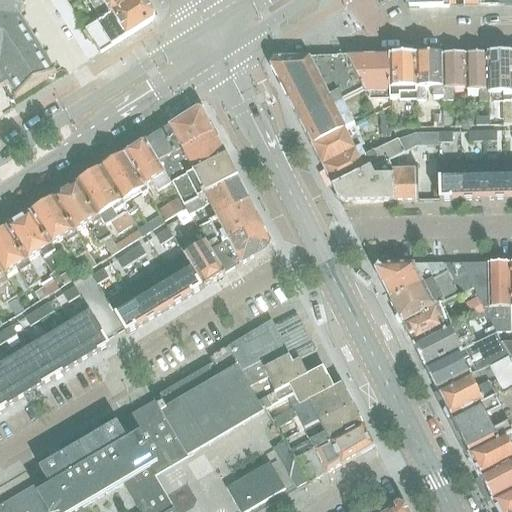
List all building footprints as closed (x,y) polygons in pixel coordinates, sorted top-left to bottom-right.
[(101,53),(154,21),(155,15),(147,0),(131,0),(100,20),(86,29),(101,53)] [(88,0),(100,20),(131,0),(88,0)] [(407,0),(410,8),(449,7),(449,6),(449,3),(449,0),(407,0)] [(56,71),(52,65),(21,17),(24,7),(0,1),(0,87),(8,82),(16,96),(56,71)] [(489,101),(511,100),(511,54),(489,55),(489,65),(489,101)] [(451,90),(467,90),(466,55),(441,56),(442,100),(442,103),(452,102),(451,90)] [(489,101),(489,65),(489,55),(466,55),(467,90),(467,92),(479,91),(480,104),(489,104),(489,101)] [(400,102),(417,102),(416,56),(391,57),(391,94),(391,100),(400,100),(400,102)] [(433,89),(433,100),(442,100),(441,56),(416,56),(417,102),(424,101),(424,90),(433,89)] [(366,95),(391,94),(391,57),(346,58),(364,92),(366,95)] [(364,92),(346,58),(275,59),(271,67),(300,124),(342,103),(364,92)] [(312,147),(345,130),(354,125),(342,103),(300,124),(312,147)] [(198,110),(148,141),(160,162),(216,134),(204,111),(198,110)] [(451,115),(443,115),(443,127),(451,127),(451,115)] [(356,140),(351,142),(345,130),(312,147),(323,168),(361,149),(356,140)] [(333,189),(371,170),(389,160),(386,154),(402,146),(395,132),(361,149),(323,168),(333,189)] [(483,133),(483,143),(497,142),(497,132),(483,133)] [(439,144),(453,143),(453,133),(439,134),(439,144)] [(469,143),(483,143),(483,133),(469,133),(469,143)] [(216,134),(160,162),(172,184),(174,184),(174,183),(227,156),(216,134)] [(416,134),(400,140),(407,154),(417,148),(416,134)] [(148,141),(126,155),(146,190),(148,192),(155,187),(158,192),(172,184),(160,162),(148,141)] [(126,155),(101,170),(130,216),(139,210),(132,199),(141,193),(143,196),(148,193),(148,192),(146,190),(126,155)] [(174,183),(174,184),(185,206),(239,179),(227,156),(174,183)] [(484,162),(485,200),(506,200),(505,161),(484,162)] [(439,163),(440,202),(463,201),(462,162),(439,163)] [(462,162),(463,201),(485,200),(484,162),(462,162)] [(101,170),(78,185),(99,219),(104,228),(105,228),(111,224),(118,234),(135,223),(130,216),(101,170)] [(393,203),(392,178),(375,178),(371,170),(333,189),(339,200),(345,204),(393,203)] [(393,203),(418,202),(417,170),(392,171),(392,178),(393,203)] [(185,206),(190,215),(210,205),(218,219),(250,202),(239,179),(185,206)] [(78,185),(55,200),(75,233),(76,233),(90,224),(93,227),(96,230),(93,232),(100,243),(111,237),(105,228),(104,228),(99,219),(78,185)] [(55,200),(31,215),(52,248),(65,240),(66,239),(69,244),(68,245),(77,259),(88,252),(76,233),(75,233),(55,200)] [(218,219),(211,222),(217,234),(219,233),(223,240),(221,240),(223,244),(261,224),(250,202),(218,219)] [(31,215),(7,230),(28,263),(31,268),(44,260),(53,274),(64,267),(52,248),(31,215)] [(163,216),(155,221),(159,228),(167,223),(163,216)] [(148,225),(147,226),(151,233),(159,228),(155,221),(148,225)] [(219,246),(211,250),(226,275),(236,269),(269,249),(269,248),(270,242),(261,224),(223,244),(219,246)] [(147,226),(139,231),(140,232),(144,238),(151,233),(147,226)] [(7,230),(0,234),(0,270),(5,278),(17,270),(18,269),(21,274),(20,275),(30,289),(41,282),(31,268),(28,263),(7,230)] [(162,245),(173,238),(168,230),(156,237),(162,245)] [(140,232),(132,236),(136,242),(144,238),(140,232)] [(207,244),(201,233),(187,241),(190,247),(182,251),(185,255),(188,259),(205,287),(226,275),(211,250),(207,244)] [(132,236),(124,241),(128,247),(136,242),(132,236)] [(211,250),(219,246),(216,239),(207,244),(211,250)] [(124,241),(117,246),(120,252),(128,247),(124,241)] [(115,244),(108,248),(113,256),(120,252),(117,246),(115,244)] [(129,254),(135,262),(146,255),(141,246),(129,254)] [(123,270),(135,262),(129,254),(117,261),(123,270)] [(164,268),(184,301),(203,289),(184,255),(164,268)] [(84,264),(89,272),(96,267),(92,260),(84,264)] [(511,332),(511,268),(511,264),(462,265),(474,287),(494,328),(497,333),(511,332)] [(375,272),(390,302),(449,273),(445,265),(379,266),(375,272)] [(460,295),(474,287),(462,265),(445,265),(449,273),(460,295)] [(165,312),(184,301),(164,268),(145,279),(165,312)] [(0,270),(0,294),(6,304),(17,297),(5,278),(0,270)] [(97,286),(109,278),(104,270),(92,277),(97,286)] [(460,295),(449,273),(390,302),(402,325),(436,307),(460,295)] [(60,279),(65,287),(73,282),(68,274),(60,279)] [(147,323),(165,312),(145,279),(127,290),(147,323)] [(44,288),(50,296),(60,290),(54,282),(44,288)] [(69,304),(81,296),(75,288),(63,295),(69,304)] [(37,294),(41,302),(49,297),(44,289),(37,294)] [(127,335),(147,323),(127,290),(107,302),(124,330),(127,335)] [(37,311),(43,320),(54,312),(49,304),(37,311)] [(436,307),(402,325),(414,348),(448,331),(436,307)] [(31,327),(43,320),(37,311),(25,319),(31,327)] [(71,324),(91,357),(110,345),(107,341),(107,340),(90,312),(71,324)] [(244,371),(252,366),(273,357),(277,364),(291,357),(274,321),(230,347),(238,360),(244,371)] [(467,321),(448,331),(414,348),(426,372),(479,345),(467,321)] [(72,368),(91,357),(71,324),(52,335),(72,368)] [(0,334),(6,343),(18,335),(12,327),(0,334)] [(498,335),(497,333),(494,328),(485,332),(489,339),(498,335)] [(53,379),(72,368),(52,335),(33,346),(53,379)] [(510,358),(504,345),(498,335),(489,339),(479,345),(426,372),(437,395),(483,372),(510,358)] [(35,390),(53,379),(33,346),(15,357),(35,390)] [(220,371),(238,360),(230,347),(212,359),(220,371)] [(0,374),(16,402),(35,390),(15,357),(0,366),(0,374)] [(277,364),(273,357),(252,366),(260,383),(270,378),(277,392),(309,376),(301,361),(294,364),(291,357),(277,364)] [(35,486),(0,506),(0,511),(84,511),(82,507),(124,483),(140,511),(176,511),(164,491),(151,499),(142,484),(265,413),(239,366),(235,369),(219,379),(211,366),(154,400),(155,402),(126,419),(131,427),(123,432),(118,423),(41,469),(52,488),(40,494),(35,486)] [(268,396),(273,405),(293,395),(299,406),(335,389),(325,368),(309,376),(277,392),(268,396)] [(479,391),(477,386),(487,380),(483,372),(437,395),(469,456),(511,434),(511,391),(493,401),(486,388),(479,391)] [(0,411),(16,402),(0,374),(0,411)] [(304,431),(320,422),(354,405),(343,385),(335,389),(299,406),(273,419),(278,428),(298,418),(304,431)] [(292,451),(297,460),(364,426),(354,405),(320,422),(326,434),(292,451)] [(364,426),(297,460),(311,484),(375,447),(364,426)] [(511,463),(511,434),(469,456),(481,480),(511,463)] [(511,463),(481,480),(493,503),(511,493),(511,463)] [(240,511),(248,511),(286,490),(271,464),(227,489),(240,511)] [(297,489),(307,483),(303,475),(292,481),(297,489)] [(511,511),(511,493),(493,503),(497,511),(511,511)]
